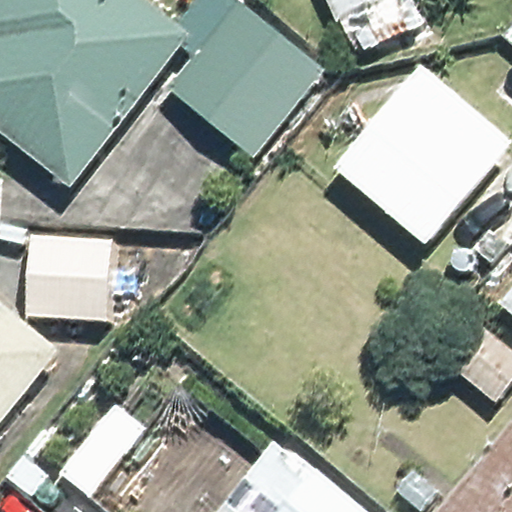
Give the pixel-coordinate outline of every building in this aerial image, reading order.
[(10,0),(0,13),(0,139),(71,195),(186,50),(122,0),(10,0)] [(391,0),(323,0),(339,37),(397,14),(391,0)] [(238,26),(177,102),(253,161),(313,84),(238,26)] [(423,256),(507,150),(418,80),(334,185),(423,256)] [(130,236),(46,233),(43,314),(127,317),(130,236)] [(0,447),(79,349),(0,286),(0,447)] [(511,299),(498,316),(511,327),(511,299)] [(511,392),(511,355),(480,328),(443,370),(493,414),(511,392)] [(511,511),(511,441),(453,511),(511,511)] [(391,511),(331,465),(293,511),(391,511)]
